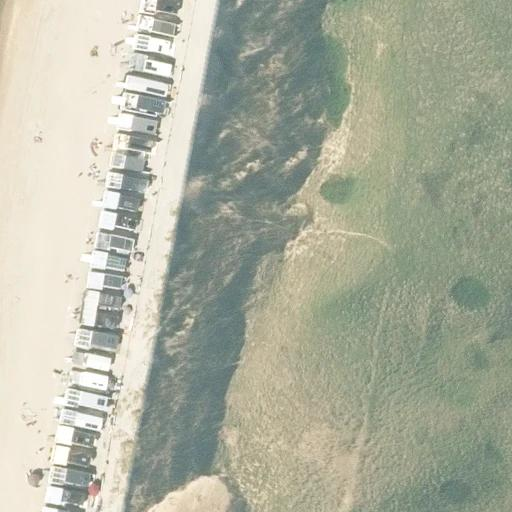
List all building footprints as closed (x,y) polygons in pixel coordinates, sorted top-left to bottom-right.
[(130,0),(130,3),(128,9),(166,16),(170,1),(164,0),(130,0)] [(126,22),(124,28),(162,35),(166,20),(128,12),(126,22)] [(120,43),(119,49),(157,56),(161,41),(123,33),(120,43)] [(119,62),(117,68),(155,75),(159,60),(121,52),(119,62)] [(115,80),(114,87),(152,94),(155,79),(117,71),(115,80)] [(111,99),(109,105),(147,112),(151,97),(113,89),(111,99)] [(107,122),(106,128),(144,135),(147,120),(109,112),(107,122)] [(102,140),(101,146),(138,153),(142,138),(104,130),(102,140)] [(98,161),(97,167),(134,174),(138,159),(100,151),(98,161)] [(95,177),(94,184),(132,191),(135,176),(98,168),(95,177)] [(91,198),(90,204),(127,211),(131,196),(93,188),(91,198)] [(86,217),(85,223),(123,230),(126,215),(89,207),(86,217)] [(82,238),(81,244),(118,251),(122,236),(84,228),(82,238)] [(79,258),(78,264),(115,271),(119,256),(81,248),(79,258)] [(74,278),(73,284),(111,291),(114,276),(76,268),(74,278)] [(71,298),(70,304),(108,311),(111,296),(74,288),(71,298)] [(65,323),(64,329),(102,336),(106,321),(68,313),(65,323)] [(62,340),(61,346),(99,353),(103,338),(65,330),(62,340)] [(59,357),(58,363),(96,370),(99,355),(62,347),(59,357)] [(57,377),(56,383),(94,390),(97,375),(59,367),(57,377)] [(51,395),(50,401),(88,408),(91,393),(54,385),(51,395)] [(48,416),(47,422),(85,429),(88,414),(51,406),(48,416)] [(45,435),(44,441),(82,448),(85,433),(48,425),(45,435)] [(40,453),(39,459),(77,466),(80,451),(43,443),(40,453)] [(37,473),(36,479),(74,486),(77,471),(40,463),(37,473)] [(33,494),(32,500),(70,507),(73,492),(36,484),(33,494)]
